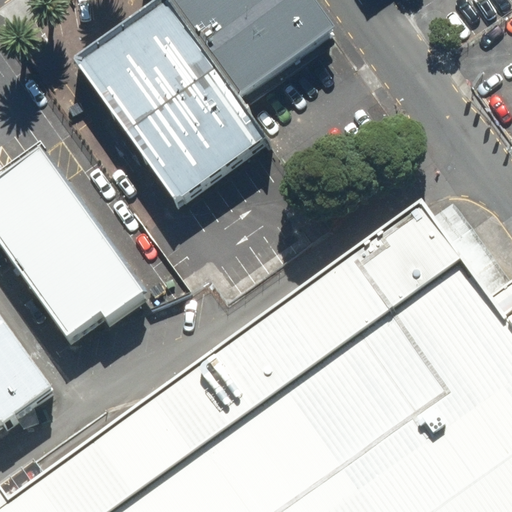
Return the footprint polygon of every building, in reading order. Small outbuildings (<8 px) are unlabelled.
[(167,0),(170,3),(243,106),(339,38),(311,0),(167,0)] [(243,106),(170,3),(77,69),(179,210),(271,145),(243,106)] [(148,293),(45,149),(0,181),(0,242),(74,345),(148,293)] [(0,511),(511,511),(511,278),(452,193),(0,507),(0,511)] [(0,431),(57,392),(0,312),(0,431)]
